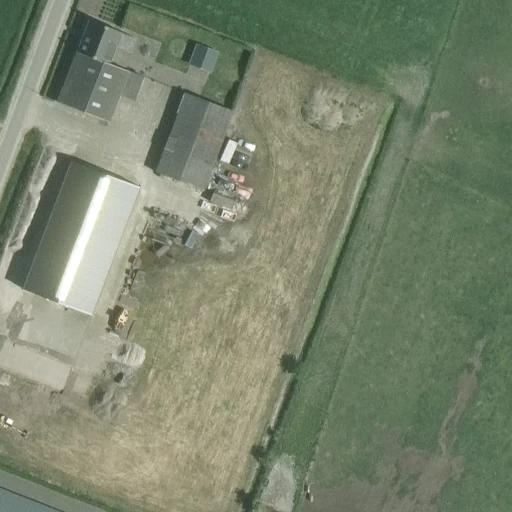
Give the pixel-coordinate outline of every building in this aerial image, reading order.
[(57,102),(108,122),(119,94),(134,100),(143,76),(108,62),(114,47),(129,52),(135,38),(120,32),(120,31),(89,19),(57,102)] [(195,44),(188,64),(210,71),(217,52),(195,44)] [(183,93),(152,172),(198,190),(228,110),(183,93)] [(73,161),(26,286),(91,311),(139,186),(73,161)] [(192,270),(111,494),(157,511),(230,511),(305,311),(192,270)] [(0,511),(57,511),(0,489),(0,511)]
